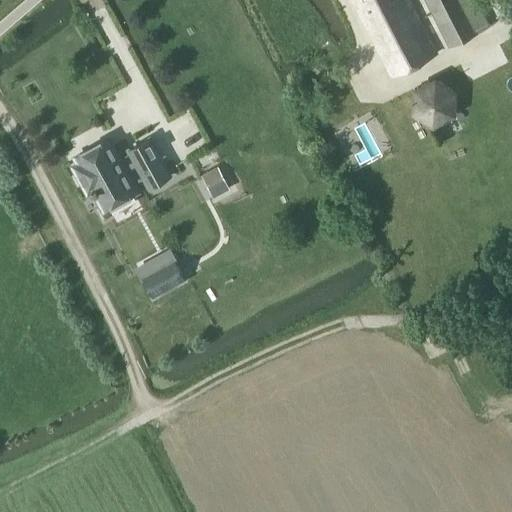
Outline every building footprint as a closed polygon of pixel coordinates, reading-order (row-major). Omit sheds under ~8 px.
[(352,0),(391,76),(435,53),(407,0),(352,0)] [(424,0),(449,47),(488,26),(474,0),(424,0)] [(434,78),(413,88),(412,114),(432,125),(454,115),(455,91),(434,78)] [(145,180),(165,169),(149,139),(129,150),(131,154),(118,161),(107,139),(75,157),(79,164),(74,166),(88,192),(92,190),(94,194),(95,193),(104,209),(135,192),(131,183),(143,177),(145,180)] [(202,177),(207,187),(223,179),(218,168),(202,177)] [(143,279),(152,296),(184,279),(174,262),(143,279)]
